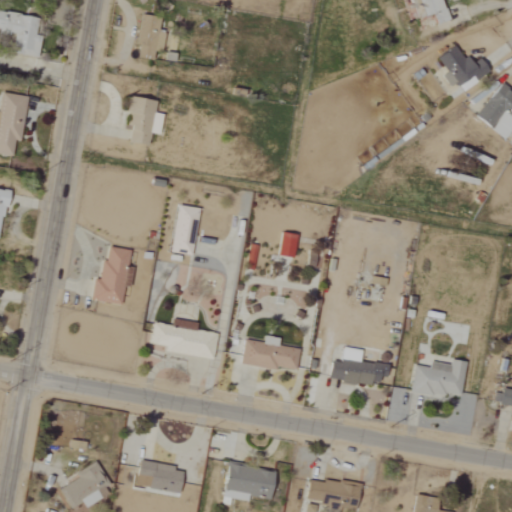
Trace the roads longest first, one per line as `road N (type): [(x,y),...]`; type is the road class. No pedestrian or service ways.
road 1 (tertiary): [(0,511),(88,0)]
road 2 (tertiary): [(511,459),(23,369)]
